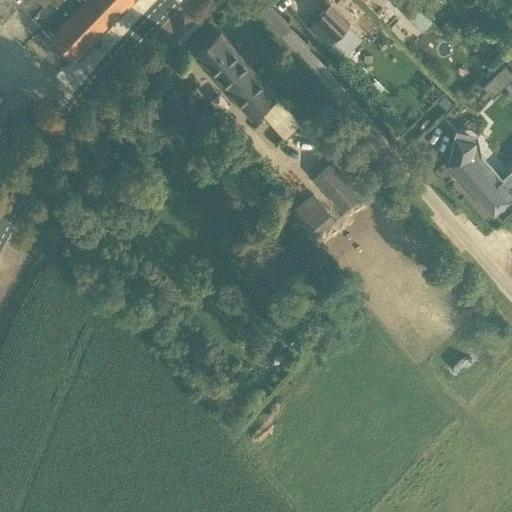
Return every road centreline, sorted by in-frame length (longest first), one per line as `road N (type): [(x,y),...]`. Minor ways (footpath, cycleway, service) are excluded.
road 1 (residential): [(488,265),(253,0)]
road 2 (tertiary): [(0,229),(106,71),(173,0)]
